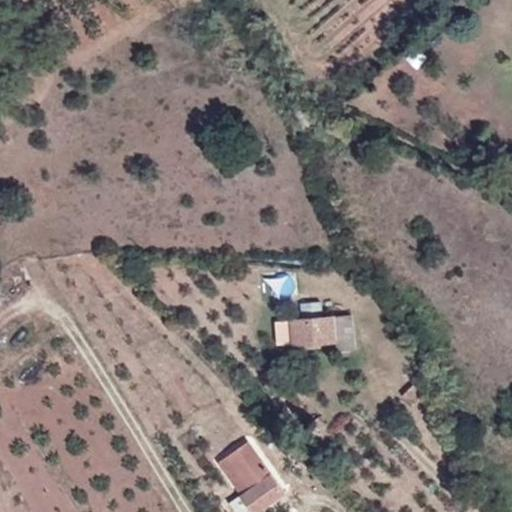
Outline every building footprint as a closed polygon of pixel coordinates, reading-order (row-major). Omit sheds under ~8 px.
[(335,316),(336,333),(353,332),(352,315),(335,316)] [(337,339),(336,333),(335,316),(276,320),(278,343),(337,339)] [(423,392),(412,382),(402,393),(412,403),(423,392)] [(325,422),(319,416),(313,422),(319,428),(325,422)] [(252,487),(244,493),(231,502),(239,511),(257,511),(286,491),(250,439),(229,454),(252,487)] [(221,460),(244,493),(252,487),(229,454),(221,460)]
